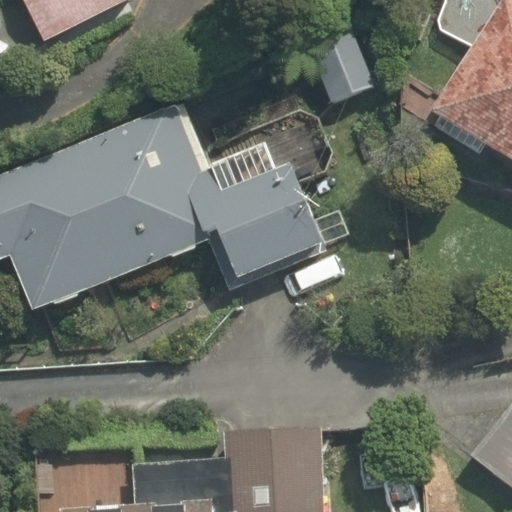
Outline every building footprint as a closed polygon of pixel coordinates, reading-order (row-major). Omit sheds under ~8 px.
[(132,0),(15,0),(38,49),(135,5),(132,0)] [(511,4),(503,0),(478,0),(423,112),(511,155),(511,4)] [(200,189),(168,103),(0,167),(0,265),(5,263),(28,322),(197,257),(214,302),(319,262),(279,158),(200,189)] [(511,404),(508,402),(467,459),(511,491),(511,404)] [(310,511),(311,417),(222,417),(222,466),(123,465),(123,506),(52,505),(51,511),(310,511)]
